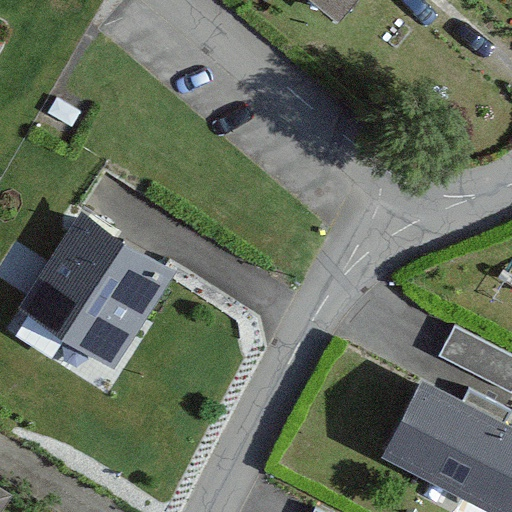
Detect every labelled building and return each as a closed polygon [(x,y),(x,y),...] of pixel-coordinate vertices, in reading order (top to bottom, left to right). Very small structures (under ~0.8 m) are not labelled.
[(349,0),(320,0),(337,14),(349,0)] [(73,202),(13,299),(112,359),(172,262),(73,202)] [(511,344),(457,319),(444,348),(511,379),(511,344)] [(511,417),(428,373),(390,443),(507,505),(511,495),(511,417)] [(0,504),(15,476),(0,468),(0,504)]
